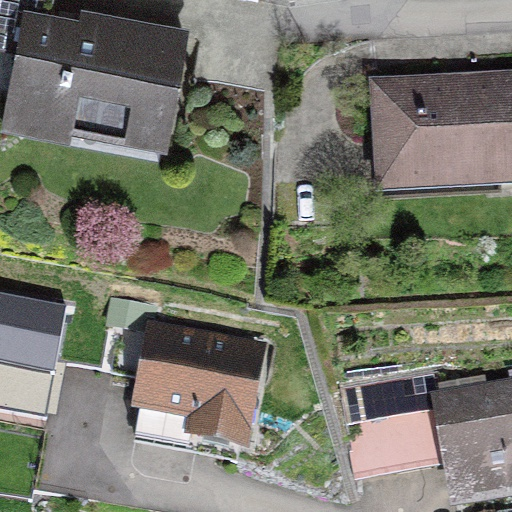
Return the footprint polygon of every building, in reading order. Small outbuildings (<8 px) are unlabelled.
[(63,134),(66,120),(162,139),(182,30),(111,16),(109,22),(85,17),(84,24),(26,13),(5,122),(63,134)] [(499,184),(511,183),(511,92),(445,97),(444,83),(378,87),(385,192),(391,192),(499,184)] [(66,308),(0,296),(0,494),(31,500),(66,308)] [(146,378),(135,437),(194,448),(196,435),(242,443),(258,352),(153,333),(150,346),(117,340),(111,371),(146,378)] [(428,436),(446,433),(457,500),(511,490),(511,393),(441,406),(435,373),(338,390),(354,479),(433,465),(428,436)]
